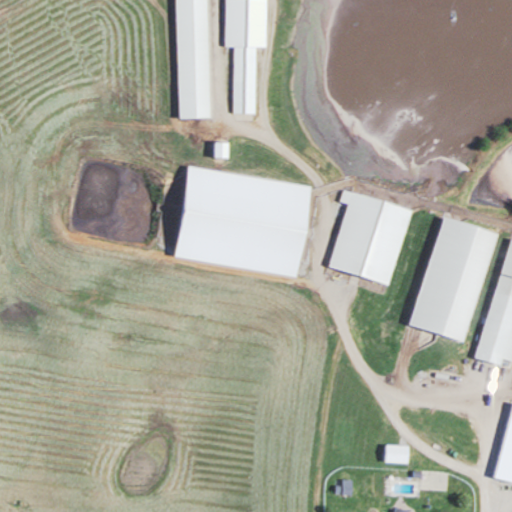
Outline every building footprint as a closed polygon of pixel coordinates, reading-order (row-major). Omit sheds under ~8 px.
[(171,0),(174,117),(206,117),(203,0),(171,0)] [(232,46),(231,112),(253,113),(254,46),(263,46),(264,0),(222,0),(222,45),(232,46)] [(227,141),(210,141),(210,156),(227,156),(227,141)] [(292,275),(306,184),(180,165),(166,256),(292,275)] [(407,208),(340,189),(337,200),(344,202),(326,266),(386,283),(407,208)] [(463,341),(492,231),(436,216),(406,325),(463,341)] [(473,358),(497,364),(499,358),(511,361),(511,239),(503,237),(473,358)] [(382,461),(408,462),(408,445),(382,444),(382,461)] [(352,478),(342,478),(342,485),(337,485),(336,492),(351,493),(352,478)]
